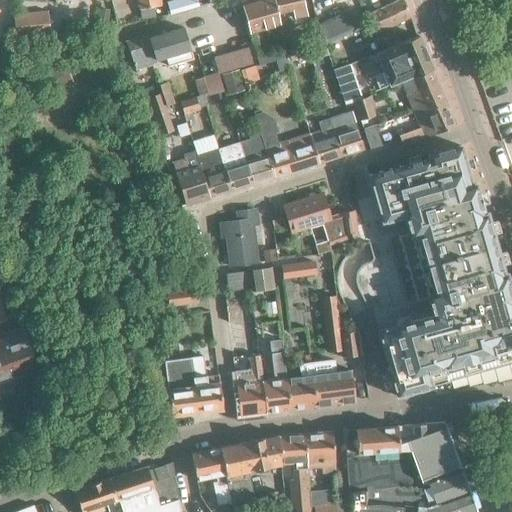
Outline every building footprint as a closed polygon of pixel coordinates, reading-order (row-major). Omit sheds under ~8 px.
[(137,0),(139,8),(159,5),(158,0),(137,0)] [(307,14),(302,0),(265,0),(242,7),(249,33),(280,24),(277,15),(295,10),(297,17),(307,14)] [(409,18),(402,0),(396,0),(371,11),(365,13),(368,21),(365,22),(368,31),(373,29),(374,32),(409,18)] [(354,9),(319,26),(327,43),(362,27),(354,9)] [(47,11),(13,14),(15,35),(49,32),(47,11)] [(147,38),(154,60),(163,57),(166,67),(191,59),(182,27),(147,38)] [(154,62),(154,60),(147,38),(146,35),(125,41),(134,69),(154,62)] [(414,35),(374,52),(382,73),(374,77),(379,89),(385,86),(428,68),(414,35)] [(307,43),(312,60),(329,54),(324,38),(307,43)] [(288,49),(291,60),(310,55),(306,44),(288,49)] [(246,48),(213,58),(217,73),(251,63),(246,48)] [(45,72),(52,88),(72,80),(65,63),(45,72)] [(373,115),(368,100),(374,98),(372,94),(366,96),(361,98),(349,63),(332,70),(338,88),(343,103),(352,102),(360,124),(365,122),(364,118),(373,115)] [(11,75),(16,86),(35,78),(29,66),(11,75)] [(406,95),(414,116),(446,102),(432,67),(401,80),(406,94),(406,95)] [(237,70),(219,76),(225,96),(243,91),(237,70)] [(194,79),(199,95),(208,92),(203,77),(194,79)] [(159,84),(166,105),(174,103),(168,82),(159,84)] [(148,98),(160,134),(172,129),(160,94),(148,98)] [(191,112),(200,109),(196,96),(179,102),(186,122),(193,119),(191,112)] [(418,127),(406,131),(410,142),(456,126),(446,102),(414,116),(418,127)] [(334,116),(329,118),(335,139),(341,156),(363,149),(351,111),(340,114),(342,122),(336,123),(334,116)] [(263,113),(254,116),(258,128),(260,136),(273,177),(296,170),(286,140),(276,144),(273,135),(279,133),(274,119),(263,113)] [(309,133),(319,163),(341,156),(335,139),(329,118),(318,121),(321,130),(309,133)] [(368,149),(380,145),(374,125),(362,129),(368,149)] [(190,136),(188,127),(176,131),(179,139),(190,136)] [(248,140),(239,143),(240,146),(252,184),(273,177),(260,136),(258,128),(246,132),(248,140)] [(120,155),(136,150),(131,133),(116,138),(120,155)] [(309,133),(286,140),(296,170),(319,163),(309,133)] [(239,143),(218,150),(219,153),(230,191),(252,184),(240,146),(239,143)] [(428,158),(368,175),(374,195),(375,197),(383,195),(385,195),(392,219),(404,215),(409,232),(397,236),(416,300),(427,297),(432,315),(378,330),(377,330),(396,396),(431,386),(430,385),(427,371),(511,347),(511,296),(505,272),(503,273),(486,211),(483,212),(474,183),(471,184),(460,145),(427,154),(428,158)] [(218,150),(196,156),(200,168),(210,197),(230,191),(219,153),(218,150)] [(184,159),(172,163),(175,174),(184,203),(185,205),(187,204),(210,197),(200,168),(196,156),(185,160),(184,159)] [(320,193),(281,205),(289,231),(319,222),(326,240),(327,244),(344,239),(343,237),(357,234),(353,211),(339,213),(327,217),(320,193)] [(250,224),(255,223),(253,209),(234,212),(235,221),(218,223),(220,236),(224,235),(227,264),(255,260),(250,224)] [(315,254),(329,250),(327,244),(326,240),(312,245),(315,254)] [(313,262),(282,266),(283,278),(315,274),(313,262)] [(254,289),(273,286),(271,267),(251,270),(254,289)] [(228,290),(238,289),(250,287),(247,270),(225,273),(228,290)] [(167,291),(169,307),(197,303),(195,288),(167,291)] [(0,290),(0,321),(15,317),(6,289),(0,290)] [(337,311),(323,313),(328,352),(342,350),(342,357),(360,355),(357,332),(340,334),(337,311)] [(0,380),(20,374),(22,380),(38,375),(23,332),(5,338),(8,344),(0,346),(0,380)] [(273,352),(274,366),(285,365),(283,351),(273,352)] [(258,354),(255,354),(248,355),(250,369),(233,371),(238,414),(265,411),(261,379),(258,354)] [(170,416),(222,409),(218,374),(205,375),(203,355),(163,360),(170,416)] [(300,375),(285,377),(289,408),(315,405),(310,374),(309,363),(298,364),(300,375)] [(349,369),(310,374),(315,405),(338,402),(353,400),(368,398),(364,367),(349,369)] [(285,377),(261,379),(265,411),(289,408),(285,377)] [(425,480),(428,479),(460,467),(444,422),(390,426),(343,429),(346,489),(364,486),(364,490),(379,488),(418,482),(425,480)] [(303,432),(305,468),(323,466),(323,472),(334,471),(331,430),(303,432)] [(278,434),(280,463),(281,463),(294,462),(295,467),(296,467),(297,479),(288,480),(290,508),(294,508),(294,511),(308,511),(305,468),(303,432),(279,434),(278,434)] [(278,434),(255,439),(219,447),(228,496),(229,501),(231,508),(254,503),(247,470),(280,463),(278,434)] [(195,480),(214,476),(215,481),(211,482),(215,504),(229,501),(228,496),(219,447),(189,453),(195,480)] [(179,511),(171,461),(147,469),(145,465),(109,477),(117,500),(121,511),(179,511)] [(460,467),(428,479),(435,500),(435,503),(468,491),(460,467)] [(108,504),(117,500),(109,477),(73,489),(81,511),(95,511),(103,509),(102,506),(108,504)] [(416,511),(418,503),(426,503),(435,500),(428,479),(425,480),(418,482),(379,488),(364,490),(346,493),(347,511),(416,511)] [(468,511),(475,510),(468,491),(435,503),(435,500),(426,503),(418,503),(416,511),(468,511)] [(110,511),(121,511),(117,500),(108,504),(110,511)] [(313,511),(335,511),(334,502),(312,505),(313,511)]
